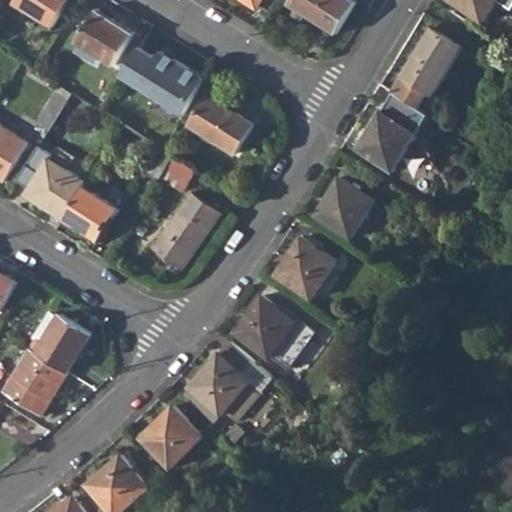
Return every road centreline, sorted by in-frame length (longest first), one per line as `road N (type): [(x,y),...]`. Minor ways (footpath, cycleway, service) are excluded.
road 1 (residential): [(183,340),(341,113)]
road 2 (residential): [(0,508),(183,340)]
road 3 (residential): [(183,340),(0,226)]
road 4 (residential): [(341,113),(159,0)]
road 5 (residential): [(341,113),(407,0)]
